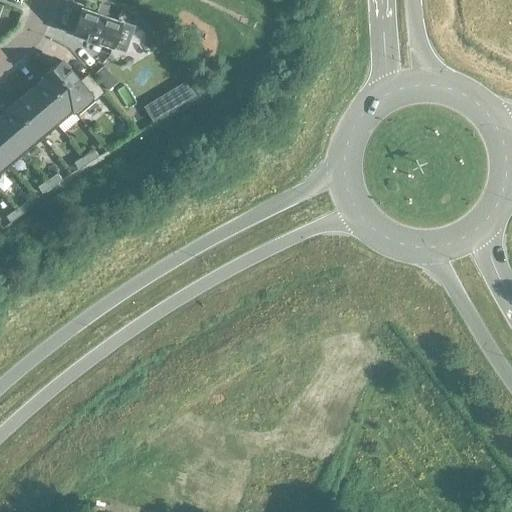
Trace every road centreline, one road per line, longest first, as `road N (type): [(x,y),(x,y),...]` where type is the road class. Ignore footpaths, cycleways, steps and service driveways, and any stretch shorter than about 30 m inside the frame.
road 1 (secondary): [(0,433),(129,327),(237,261),(325,222),(363,216)]
road 2 (secondary): [(343,162),(91,314),(0,386)]
road 3 (tertiary): [(420,244),(511,383)]
